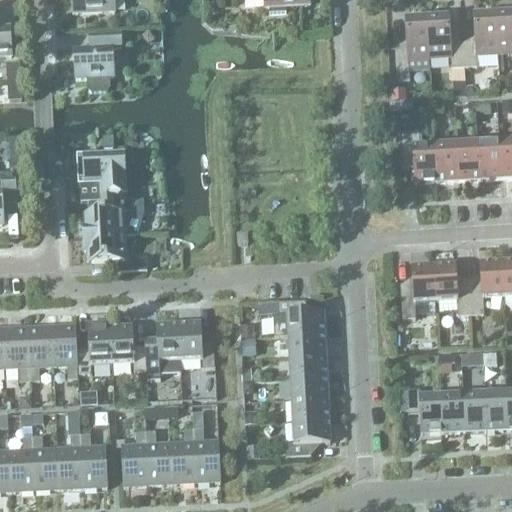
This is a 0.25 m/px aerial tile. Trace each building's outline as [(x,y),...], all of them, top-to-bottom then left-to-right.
[(114,0),(71,0),(72,17),(115,15),(114,0)] [(263,0),(265,11),(269,10),(269,16),(286,15),(286,10),(310,8),(308,0),(263,0)] [(500,18),(495,18),(497,58),(511,57),(511,13),(500,14),(500,18)] [(474,46),(462,46),(464,71),(477,71),(477,60),(497,58),(495,18),(490,18),(490,15),(476,16),(476,19),(473,19),(474,46)] [(432,22),(427,22),(429,63),(450,61),(451,72),(464,71),(462,46),(451,47),(449,21),(445,21),(445,18),(432,18),(432,22)] [(429,63),(427,22),(422,23),(422,19),(408,20),(408,23),(405,24),(406,50),(394,50),(396,86),(410,85),(408,64),(429,63)] [(0,59),(11,59),(10,31),(0,31),(0,59)] [(87,82),(88,92),(91,96),(106,95),(110,91),(109,81),(114,81),(112,51),(121,51),(121,37),(89,38),(90,52),(74,52),(76,82),(87,82)] [(436,186),(434,150),(422,151),(421,135),(399,136),(401,171),(413,171),(414,188),(436,186)] [(511,145),(499,146),(501,182),(511,181),(511,145)] [(499,146),(477,147),(480,184),(501,182),(499,146)] [(477,147),(456,149),(458,185),(480,184),(477,147)] [(456,149),(434,150),(436,186),(458,185),(456,149)] [(79,186),(85,185),(101,185),(101,197),(125,195),(123,155),(84,157),(84,154),(83,154),(83,157),(78,158),(79,186)] [(0,227),(2,228),(2,225),(4,225),(3,206),(17,205),(15,177),(0,177),(0,227)] [(452,204),(454,221),(466,220),(464,202),(452,204)] [(85,228),(83,229),(84,241),(126,239),(137,239),(143,216),(144,216),(143,203),(102,205),(103,217),(85,217),(85,228)] [(237,238),(238,247),(248,247),(247,237),(237,238)] [(126,239),(84,241),(84,254),(87,254),(87,265),(114,264),(115,276),(147,274),(146,261),(127,262),(126,239)] [(511,263),(502,265),(504,301),(504,307),(511,312),(511,263)] [(480,284),(469,284),(471,319),(484,318),(483,302),(504,301),(502,265),(479,266),(480,284)] [(438,305),(439,317),(457,316),(457,320),(471,319),(469,284),(457,285),(456,267),(433,269),(436,305),(438,305)] [(436,305),(433,269),(411,270),(412,288),(400,288),(402,323),(415,323),(414,306),(436,305)] [(274,340),(288,340),(325,338),(324,316),(306,317),(306,305),(278,306),(278,318),(278,320),(273,320),(274,340)] [(278,306),(268,307),(268,319),(273,319),(278,318),(278,306)] [(88,341),(77,342),(77,353),(78,378),(91,378),(91,369),(112,368),(110,332),(110,326),(88,327),(88,341)] [(201,327),(179,328),(180,365),(201,364),(202,372),(215,372),(214,346),(202,347),(201,327)] [(240,327),(240,341),(255,341),(255,327),(240,327)] [(156,329),(157,339),(157,346),(145,347),(145,350),(147,375),(147,384),(160,383),(160,378),(181,377),(180,365),(179,328),(156,329)] [(76,329),(51,331),(53,371),(69,371),(70,377),(68,377),(68,384),(77,383),(77,370),(78,370),(76,329)] [(132,330),(110,332),(112,368),(133,367),(133,376),(147,375),(145,350),(133,350),(132,330)] [(51,331),(27,332),(30,386),(39,385),(39,378),(37,378),(37,372),(53,371),(51,331)] [(27,332),(3,333),(5,374),(21,373),(22,379),(20,379),(20,386),(30,386),(27,332)] [(288,340),(289,361),(326,360),(325,338),(288,340)] [(495,357),(482,358),(483,370),(495,369),(495,357)] [(289,361),(290,383),(327,381),(326,360),(289,361)] [(290,383),(291,405),(328,403),(327,381),(290,383)] [(442,437),(441,401),(420,402),(419,393),(406,394),(407,419),(420,418),(421,438),(442,437)] [(506,398),(484,399),(486,435),(508,434),(506,398)] [(484,399),(463,400),(464,436),(486,435),(484,399)] [(463,400),(441,401),(442,437),(464,436),(463,400)] [(291,405),(293,427),(329,425),(328,403),(291,405)] [(177,410),(169,411),(170,422),(178,421),(177,410)] [(153,412),(145,412),(146,423),(154,422),(153,412)] [(202,416),(193,416),(194,433),(203,433),(202,416)] [(329,425),(293,427),(294,448),(285,449),(286,461),(311,459),(310,448),(330,447),(329,425)] [(80,431),(68,432),(69,440),(70,440),(80,439),(80,431)] [(186,447),(170,448),(172,489),(196,487),(194,433),(184,434),(184,441),(186,441),(186,447)] [(203,433),(194,433),(196,487),(221,486),(218,445),(202,446),(201,440),(203,440),(203,433)] [(155,435),(145,436),(148,490),(172,489),(170,448),(154,448),(153,442),(155,442),(155,435)] [(148,490),(145,436),(136,436),(136,443),(138,443),(138,449),(121,450),(123,491),(148,490)] [(73,452),(57,453),(59,494),(83,493),(81,439),(80,439),(70,440),(71,446),(73,446),(73,452)] [(90,439),(81,439),(83,493),(108,491),(106,451),(89,452),(88,446),(90,445),(90,439)] [(25,455),(9,456),(11,496),(35,495),(32,441),(23,442),(23,449),(25,449),(25,455)] [(42,441),(32,441),(35,495),(59,494),(57,453),(41,454),(40,448),(42,448),(42,441)] [(0,496),(11,496),(9,456),(0,455),(0,496)]
